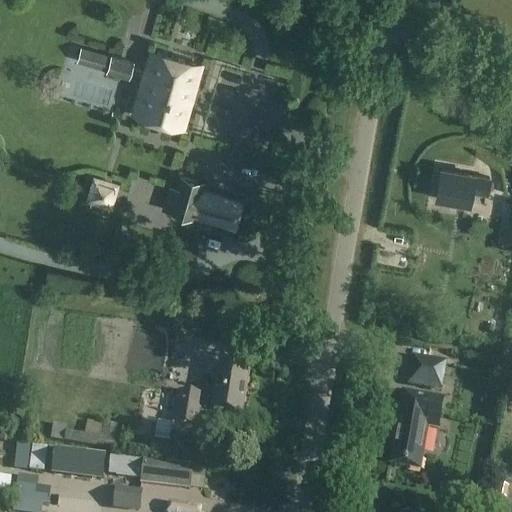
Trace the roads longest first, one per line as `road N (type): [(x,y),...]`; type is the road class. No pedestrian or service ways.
road 1 (unclassified): [(299,511),(391,19)]
road 2 (unclassified): [(511,87),(391,19)]
